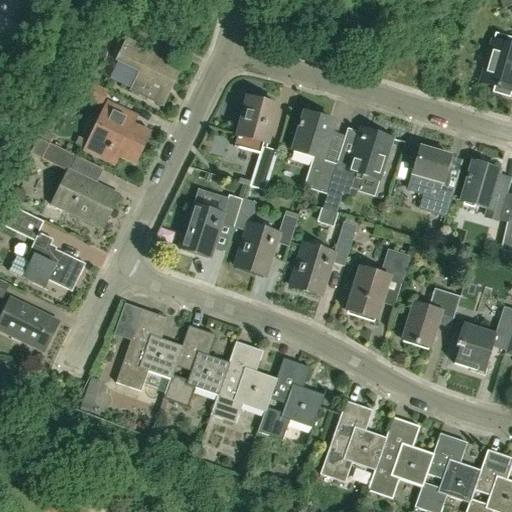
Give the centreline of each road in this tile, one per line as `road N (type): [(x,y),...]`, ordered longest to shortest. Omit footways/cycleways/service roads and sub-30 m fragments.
road 1 (residential): [(511,423),(416,394),(305,335),(119,271)]
road 2 (residential): [(511,137),(220,58)]
road 3 (residential): [(119,271),(220,58)]
